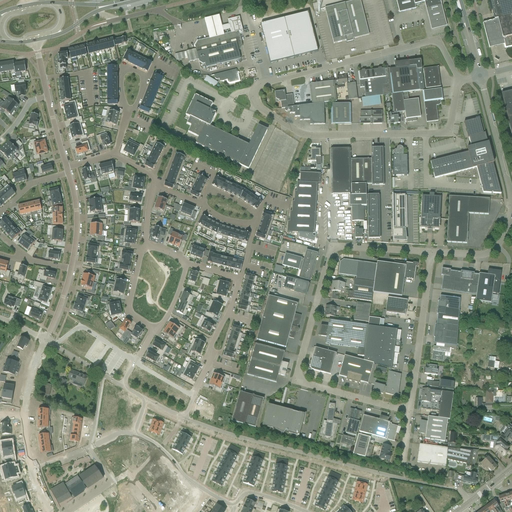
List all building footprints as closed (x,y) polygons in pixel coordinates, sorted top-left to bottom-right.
[(446,26),(439,0),(396,0),(399,13),(416,9),(415,6),(422,4),(421,4),(421,3),(425,2),(431,30),(446,26)] [(494,20),(483,23),(484,28),(488,43),(488,42),(503,39),(504,44),(505,48),(511,46),(511,0),(489,0),(493,13),(494,20)] [(344,3),(325,8),(332,39),(333,44),(346,41),(346,39),(352,38),(353,39),(351,32),(344,3)] [(260,24),(270,64),(318,52),(308,13),(260,24)] [(242,45),(240,35),(243,34),(239,17),(228,20),(231,33),(223,35),(222,35),(211,37),(210,38),(198,42),(195,46),(199,62),(203,64),(205,64),(206,68),(241,59),(239,54),(238,50),(240,50),(242,45)] [(218,17),(203,20),(208,40),(223,36),(218,17)] [(114,40),(113,41),(114,46),(115,46),(116,46),(117,46),(122,45),(126,44),(125,40),(125,38),(121,39),(115,40),(114,40)] [(175,56),(177,62),(188,59),(189,64),(199,61),(196,50),(175,56)] [(123,60),(128,62),(132,54),(127,51),(123,60)] [(71,59),(69,52),(67,53),(67,54),(62,54),(62,53),(59,54),(60,54),(58,55),(59,61),(65,60),(71,59)] [(137,56),(132,54),(128,62),(133,65),(137,56)] [(137,56),(133,65),(138,67),(142,59),(137,56)] [(142,59),(138,67),(142,70),(147,61),(142,59)] [(66,69),(65,60),(59,61),(59,63),(57,64),(59,74),(65,74),(64,70),(66,69)] [(403,63),(402,63),(401,63),(401,61),(400,61),(401,62),(395,63),(395,69),(389,70),(392,94),(402,93),(406,93),(408,92),(420,91),(424,90),(421,62),(421,60),(417,61),(413,61),(403,62),(403,63)] [(147,61),(142,70),(147,72),(152,63),(147,61)] [(426,89),(441,87),(438,67),(423,69),(426,89)] [(378,70),(371,71),(375,97),(380,96),(382,96),(384,95),(391,94),(392,94),(389,70),(389,68),(385,69),(381,69),(381,68),(380,68),(379,68),(379,69),(378,69),(378,70)] [(239,81),(236,70),(211,76),(214,75),(215,79),(217,80),(219,79),(220,82),(227,80),(227,81),(228,82),(229,82),(229,83),(231,83),(231,84),(235,83),(234,82),(239,81)] [(361,72),(358,72),(360,88),(364,87),(365,98),(375,97),(371,71),(365,71),(365,70),(363,71),(363,70),(363,71),(361,71),(361,72)] [(151,80),(160,83),(162,78),(153,75),(151,80)] [(207,76),(204,81),(214,88),(218,83),(207,76)] [(337,86),(344,85),(344,83),(347,83),(346,76),(343,76),(343,77),(336,78),(337,86)] [(312,105),(317,104),(324,103),(337,102),(335,86),(334,81),(333,79),(329,79),(329,82),(309,85),(312,105)] [(160,83),(151,80),(149,85),(158,88),(160,83)] [(14,85),(10,86),(11,92),(15,91),(15,92),(18,92),(19,97),(25,96),(24,92),(24,91),(26,91),(25,83),(14,85)] [(348,100),(357,99),(355,83),(346,84),(348,100)] [(149,85),(147,90),(156,94),(158,88),(149,85)] [(441,97),(440,93),(442,92),(442,88),(437,89),(422,91),(426,122),(438,121),(436,106),(439,105),(441,103),(440,101),(443,100),(443,97),(441,97)] [(154,99),(156,94),(147,90),(145,95),(154,99)] [(511,90),(501,94),(507,119),(511,117),(511,90)] [(285,92),(284,92),(284,91),(283,91),(282,92),(281,91),(275,92),(276,99),(279,102),(280,102),(286,101),(285,96),(285,94),(284,94),(284,93),(285,93),(285,92)] [(408,92),(406,93),(402,93),(405,112),(406,119),(407,119),(407,122),(417,121),(416,118),(421,117),(418,99),(409,100),(408,92)] [(394,113),(397,113),(405,112),(402,93),(392,94),(391,94),(394,113)] [(145,95),(143,100),(152,104),(154,99),(145,95)] [(195,95),(186,115),(190,117),(187,124),(191,126),(188,132),(199,137),(196,144),(248,169),(267,130),(258,126),(249,145),(210,126),(216,115),(215,113),(210,110),(213,104),(195,95)] [(281,109),(285,108),(294,107),(292,95),(285,96),(286,101),(280,102),(281,109)] [(380,96),(375,97),(365,98),(362,98),(363,107),(381,105),(380,96)] [(8,98),(5,103),(15,111),(19,105),(8,98)] [(151,109),(152,104),(143,100),(142,105),(151,109)] [(69,106),(64,107),(65,114),(77,111),(75,101),(69,103),(69,106)] [(11,116),(15,111),(5,103),(1,108),(11,116)] [(310,125),(317,124),(325,124),(324,103),(317,104),(312,105),(309,105),(310,120),(310,125)] [(331,124),(351,124),(351,104),(331,104),(331,124)] [(148,114),(151,109),(142,105),(139,110),(148,114)] [(300,120),(310,120),(309,105),(299,106),(300,117),(300,120)] [(300,117),(299,106),(294,107),(285,108),(285,111),(287,112),(287,111),(289,111),(290,114),(295,114),(295,117),(300,117)] [(107,108),(105,117),(117,120),(119,113),(115,113),(116,110),(107,108)] [(65,114),(66,116),(66,117),(67,121),(75,119),(76,122),(82,120),(81,117),(79,118),(77,111),(65,114)] [(371,125),(372,124),(382,124),(382,111),(360,111),(360,124),(370,124),(371,125)] [(398,119),(397,116),(397,113),(394,113),(388,114),(389,121),(389,124),(391,124),(399,123),(400,123),(399,119),(398,119)] [(27,122),(22,127),(28,129),(29,126),(34,127),(37,127),(38,121),(37,121),(38,116),(31,114),(29,123),(27,122)] [(105,117),(103,126),(112,128),(112,125),(116,126),(117,120),(105,117)] [(468,152),(430,162),(432,167),(435,178),(476,168),(483,193),(498,194),(500,194),(501,194),(493,163),(494,163),(489,143),(488,143),(484,128),(481,119),(480,119),(479,119),(464,123),(468,138),(469,138),(471,147),(467,148),(468,152)] [(76,125),(69,127),(70,133),(82,130),(81,124),(83,123),(82,120),(76,122),(76,125)] [(82,130),(70,133),(72,139),(80,137),(81,140),(87,139),(86,136),(84,136),(82,130)] [(106,133),(96,137),(99,145),(102,144),(103,147),(104,147),(104,148),(104,147),(106,147),(107,147),(107,146),(110,145),(110,144),(111,144),(109,139),(108,139),(106,133)] [(156,139),(152,147),(162,152),(163,150),(164,148),(163,147),(165,143),(157,139),(156,139)] [(35,140),(29,141),(30,145),(31,145),(32,148),(33,150),(46,147),(45,141),(39,142),(36,143),(35,140)] [(129,140),(123,152),(129,154),(134,143),(129,140)] [(82,147),(75,149),(77,155),(78,155),(82,154),(90,151),(88,141),(81,143),(82,147)] [(4,146),(13,156),(18,151),(9,142),(4,146)] [(134,143),(129,154),(134,157),(137,150),(140,152),(143,146),(140,145),(140,146),(134,143)] [(0,151),(8,160),(13,156),(4,146),(0,150),(0,151)] [(150,146),(148,150),(150,152),(151,153),(159,157),(160,156),(161,154),(161,153),(162,152),(152,147),(152,148),(150,146)] [(46,147),(33,150),(34,155),(34,156),(33,156),(34,160),(40,159),(39,155),(48,153),(46,147)] [(376,147),(371,147),(371,159),(372,183),(372,184),(372,185),(384,185),(384,147),(379,147),(379,148),(376,148),(376,147)] [(394,150),(392,150),(392,154),(394,154),(394,156),(392,156),(392,161),(393,176),(408,176),(407,161),(407,156),(403,156),(403,150),(403,149),(403,148),(402,148),(402,147),(401,147),(400,147),(399,147),(398,147),(397,148),(397,149),(396,149),(396,150),(394,150)] [(320,157),(320,149),(316,149),(316,148),(311,148),(311,159),(308,159),(308,162),(316,162),(316,164),(321,164),(321,157),(320,157)] [(176,155),(174,159),(184,163),(188,153),(179,149),(177,154),(176,154),(176,155)] [(350,160),(350,149),(330,149),(330,154),(331,184),(341,184),(351,184),(350,160)] [(149,157),(157,161),(159,157),(151,153),(149,157)] [(148,156),(145,160),(155,165),(157,161),(148,156)] [(174,159),(173,163),(183,167),(184,163),(174,159)] [(364,184),(363,159),(350,160),(351,184),(364,184)] [(371,159),(363,159),(364,184),(366,184),(372,184),(372,183),(371,159)] [(145,160),(143,165),(153,170),(155,165),(145,160)] [(42,161),(37,163),(37,165),(40,175),(53,171),(51,165),(45,167),(44,167),(43,165),(43,164),(42,161)] [(111,163),(105,164),(108,175),(109,179),(115,178),(114,174),(111,163)] [(172,166),(171,168),(181,172),(183,167),(173,163),(172,164),(172,166)] [(100,171),(97,172),(99,178),(108,175),(105,164),(99,166),(100,169),(100,171)] [(171,168),(169,172),(179,176),(181,172),(171,168)] [(24,169),(18,171),(21,183),(27,181),(25,173),(24,172),(24,169)] [(83,174),(82,175),(83,178),(84,178),(85,182),(86,185),(97,182),(96,179),(94,172),(90,173),(89,174),(89,171),(88,169),(85,170),(82,170),(83,174)] [(18,172),(12,174),(15,184),(17,184),(21,183),(18,173),(18,171),(18,172)] [(169,172),(168,177),(178,181),(179,176),(169,172)] [(320,184),(320,179),(320,174),(300,173),(300,182),(300,183),(317,184),(320,184)] [(197,175),(195,180),(205,184),(207,180),(197,175)] [(214,180),(212,186),(216,188),(220,179),(221,179),(221,178),(221,177),(216,175),(214,180)] [(166,181),(176,185),(178,181),(168,177),(167,179),(166,180),(166,181)] [(220,179),(216,188),(217,188),(221,190),(225,181),(221,179),(220,179)] [(225,181),(221,190),(226,192),(230,182),(226,179),(225,179),(225,180),(225,181)] [(193,183),(193,184),(203,189),(205,184),(195,180),(193,183)] [(166,181),(164,186),(173,190),(173,189),(176,190),(178,186),(176,185),(166,181)] [(124,187),(124,191),(127,191),(128,191),(134,192),(135,192),(136,191),(134,191),(134,190),(135,189),(143,190),(144,185),(132,183),(129,182),(128,188),(124,187)] [(230,182),(226,192),(230,194),(234,185),(235,185),(235,184),(230,182)] [(314,234),(317,184),(300,183),(300,182),(297,182),(296,192),(294,192),(294,202),(292,202),(292,212),(290,212),(289,222),(288,222),(287,232),(299,233),(299,238),(314,242),(315,237),(316,237),(317,235),(316,235),(316,234),(314,234)] [(193,184),(191,189),(201,194),(201,193),(203,189),(193,184)] [(351,194),(351,184),(341,184),(331,184),(331,194),(341,194),(351,194)] [(351,194),(351,196),(366,196),(366,184),(364,184),(351,184),(351,194)] [(4,188),(3,188),(5,190),(11,198),(15,194),(9,187),(7,185),(4,188)] [(234,185),(230,194),(235,196),(239,187),(234,185)] [(239,187),(235,196),(239,198),(240,198),(245,188),(242,187),(240,186),(239,186),(239,187)] [(0,191),(0,192),(0,193),(1,194),(7,201),(11,198),(5,190),(3,188),(0,191)] [(245,188),(240,198),(241,199),(244,201),(249,193),(249,194),(250,193),(250,192),(246,189),(245,188)] [(190,190),(188,194),(198,199),(201,194),(191,189),(190,190)] [(124,191),(123,197),(130,198),(129,201),(132,202),(132,203),(136,203),(136,202),(140,203),(141,202),(142,197),(139,196),(134,195),(134,192),(128,191),(127,191),(124,191)] [(249,193),(244,201),(248,204),(253,196),(249,194),(249,193)] [(406,225),(405,212),(405,195),(393,195),(393,194),(392,194),(393,236),(393,241),(394,240),(403,239),(403,240),(404,238),(404,230),(406,230),(406,225)] [(434,197),(434,194),(430,194),(429,197),(422,196),(421,223),(420,228),(428,228),(428,229),(427,229),(427,230),(432,230),(432,229),(439,229),(441,197),(434,197)] [(253,196),(248,204),(252,207),(259,198),(254,195),(253,196)] [(380,195),(367,195),(368,238),(368,239),(380,239),(379,237),(381,237),(380,195)] [(350,206),(366,206),(366,196),(351,196),(350,196),(350,206)] [(158,197),(156,203),(167,206),(165,206),(167,200),(158,197)] [(488,215),(489,199),(449,197),(446,242),(467,244),(468,214),(488,215)] [(93,200),(89,201),(89,207),(101,206),(101,205),(100,200),(100,198),(94,199),(94,200),(93,200)] [(259,198),(252,207),(256,209),(257,210),(263,201),(259,198)] [(51,201),(49,202),(50,207),(51,207),(62,205),(61,199),(51,202),(51,201)] [(155,208),(154,209),(157,210),(157,212),(157,213),(161,214),(164,215),(167,206),(156,203),(155,208)] [(29,204),(23,205),(26,216),(26,217),(31,215),(32,215),(31,213),(29,204)] [(182,207),(179,215),(185,217),(189,206),(187,205),(184,204),(182,207)] [(101,206),(89,207),(90,212),(90,213),(94,213),(95,212),(96,214),(103,213),(102,205),(101,205),(101,206)] [(125,206),(125,209),(128,210),(128,216),(139,217),(139,210),(138,210),(131,210),(131,207),(125,206)] [(189,206),(185,217),(185,218),(185,217),(193,220),(196,213),(194,212),(195,209),(190,207),(189,206)] [(352,222),(364,221),(363,206),(351,207),(352,222)] [(264,212),(262,217),(267,219),(273,221),(274,216),(264,212)] [(124,222),(124,225),(125,225),(130,226),(130,223),(138,223),(139,221),(139,217),(128,216),(127,222),(124,222)] [(202,216),(197,226),(202,228),(207,218),(202,216)] [(262,218),(261,222),(266,224),(271,226),(273,221),(267,219),(262,217),(262,218)] [(0,223),(0,226),(2,229),(9,222),(6,219),(5,218),(0,223)] [(207,218),(202,228),(206,231),(211,221),(207,219),(207,218)] [(90,226),(90,229),(90,230),(103,231),(103,225),(106,225),(106,220),(99,220),(98,225),(98,224),(96,224),(90,224),(90,226)] [(9,222),(2,229),(5,232),(12,226),(13,226),(13,225),(10,221),(9,222)] [(211,221),(206,231),(211,233),(212,232),(212,231),(216,223),(211,221)] [(261,222),(259,227),(264,229),(270,231),(271,226),(266,224),(261,222)] [(216,223),(212,231),(212,232),(217,234),(220,225),(219,224),(216,223)] [(217,234),(216,235),(222,237),(225,227),(222,226),(220,225),(217,234)] [(12,226),(5,232),(9,236),(16,230),(13,227),(13,226),(12,226)] [(47,229),(47,235),(50,235),(50,236),(52,236),(62,236),(63,231),(57,230),(58,227),(52,226),(51,230),(50,230),(47,229)] [(125,226),(123,236),(135,238),(136,235),(136,231),(131,230),(131,227),(125,226)] [(158,240),(159,236),(164,237),(166,230),(155,227),(154,231),(153,231),(152,234),(153,234),(152,238),(158,240)] [(222,237),(227,239),(230,228),(225,227),(222,237)] [(257,232),(263,234),(268,235),(270,231),(264,229),(259,227),(258,231),(257,232)] [(16,230),(9,236),(12,240),(21,232),(21,231),(18,228),(17,228),(16,230)] [(230,228),(227,239),(232,240),(235,230),(230,228)] [(359,230),(359,228),(355,228),(355,238),(362,238),(362,234),(363,234),(363,230),(359,230)] [(171,236),(168,243),(168,244),(168,243),(169,244),(172,245),(173,246),(178,234),(178,233),(178,234),(173,231),(173,230),(170,229),(168,235),(171,236)] [(23,237),(18,244),(23,247),(31,237),(26,234),(27,232),(24,230),(20,235),(23,237)] [(90,236),(90,237),(96,237),(97,237),(98,237),(98,240),(104,240),(104,237),(103,237),(103,231),(90,230),(90,236)] [(235,230),(232,240),(237,242),(240,231),(235,230)] [(240,231),(237,242),(242,243),(245,232),(245,233),(240,231)] [(245,232),(242,243),(247,245),(250,234),(245,232)] [(256,235),(255,237),(266,240),(268,235),(263,234),(257,232),(256,235)] [(178,234),(173,246),(179,248),(182,241),(185,242),(188,236),(185,235),(184,236),(178,234)] [(62,242),(62,236),(52,236),(52,240),(52,241),(51,241),(50,245),(52,245),(56,245),(57,242),(62,242)] [(123,236),(122,247),(128,248),(129,244),(134,245),(135,238),(123,236)] [(31,237),(23,247),(28,251),(36,241),(31,237)] [(88,245),(87,251),(88,251),(88,250),(98,252),(100,253),(101,247),(103,247),(103,243),(97,242),(96,246),(88,245)] [(190,245),(188,251),(191,252),(190,255),(196,258),(200,247),(194,245),(193,246),(190,245)] [(200,247),(196,258),(202,260),(203,256),(206,257),(208,252),(205,251),(206,249),(200,247)] [(46,253),(45,258),(47,259),(59,260),(60,254),(52,253),(53,249),(47,248),(46,253)] [(119,248),(118,251),(120,251),(119,257),(120,257),(121,257),(131,259),(132,253),(125,252),(125,249),(119,248)] [(87,257),(97,259),(97,258),(98,252),(88,250),(88,251),(87,257)] [(313,267),(316,254),(307,251),(304,262),(301,261),(302,258),(285,254),(284,260),(312,267),(313,267)] [(152,265),(154,256),(147,254),(145,263),(152,265)] [(86,257),(85,263),(93,264),(93,267),(99,268),(100,265),(97,265),(98,259),(97,258),(97,259),(87,257),(86,257)] [(119,263),(119,264),(129,266),(130,265),(131,259),(121,257),(120,257),(119,263)] [(311,270),(312,267),(284,260),(282,266),(299,270),(299,268),(302,268),(300,278),(309,280),(312,270),(311,270)] [(356,277),(358,262),(349,260),(349,261),(343,260),(340,262),(340,268),(339,268),(338,274),(343,275),(356,277)] [(3,261),(0,270),(0,273),(5,275),(5,276),(8,277),(10,272),(7,271),(9,263),(3,261)] [(358,262),(356,277),(356,279),(374,282),(377,264),(359,262),(358,262)] [(406,266),(377,262),(377,264),(374,282),(373,293),(402,296),(404,279),(406,279),(406,280),(413,281),(413,280),(414,280),(414,281),(416,267),(417,267),(417,265),(406,263),(406,266)] [(115,269),(114,272),(120,273),(121,270),(129,272),(130,265),(129,266),(119,264),(119,263),(118,263),(117,269),(115,269)] [(15,272),(13,278),(18,279),(21,280),(23,280),(24,278),(25,275),(27,268),(26,267),(20,266),(19,269),(19,270),(18,273),(15,272)] [(453,292),(456,272),(450,271),(450,270),(442,269),(441,276),(443,276),(441,290),(453,292)] [(41,276),(40,280),(42,280),(46,281),(47,278),(54,280),(56,274),(50,272),(43,270),(42,274),(41,276)] [(476,295),(475,301),(488,303),(489,297),(492,298),(492,295),(494,281),(500,282),(501,271),(488,270),(487,275),(479,274),(479,275),(476,295)] [(189,277),(187,283),(194,286),(198,274),(198,273),(197,273),(195,272),(195,273),(191,271),(191,272),(190,272),(188,277),(189,277)] [(464,294),(467,272),(461,271),(461,272),(456,272),(453,292),(464,294)] [(476,295),(479,275),(474,274),(474,273),(467,272),(464,294),(476,295)] [(82,280),(93,283),(95,276),(89,274),(89,276),(87,275),(83,274),(82,280)] [(246,274),(245,280),(253,282),(256,283),(259,283),(260,278),(257,277),(246,274)] [(108,281),(108,285),(113,286),(124,289),(126,282),(122,282),(123,279),(116,277),(114,283),(108,281)] [(306,295),(309,283),(286,277),(283,289),(306,295)] [(374,282),(356,279),(354,279),(353,292),(349,291),(348,299),(371,302),(373,293),(374,282)] [(82,280),(80,285),(81,285),(80,286),(84,287),(86,288),(85,289),(88,290),(87,293),(94,294),(94,291),(91,291),(93,283),(82,280)] [(217,281),(215,288),(218,288),(228,291),(228,290),(229,284),(217,281)] [(37,300),(46,303),(51,290),(43,288),(44,285),(34,282),(33,286),(41,288),(37,300)] [(332,286),(331,291),(333,291),(334,292),(334,291),(341,292),(341,288),(344,288),(345,283),(334,282),(333,282),(332,285),(332,286)] [(113,286),(111,295),(119,297),(120,294),(123,295),(124,289),(113,286)] [(212,294),(211,297),(218,299),(218,296),(226,297),(227,294),(227,293),(228,291),(228,290),(228,291),(218,288),(216,295),(212,294)] [(179,302),(180,303),(188,306),(192,296),(184,292),(183,294),(182,293),(181,297),(182,297),(180,302),(179,302)] [(75,303),(85,307),(86,307),(88,300),(89,301),(90,298),(84,296),(83,299),(77,297),(75,303)] [(297,332),(298,332),(298,331),(299,330),(299,328),(298,328),(301,316),(295,314),(298,304),(268,296),(256,340),(286,348),(289,338),(293,339),(296,332),(297,332)] [(459,311),(460,299),(440,296),(440,301),(438,301),(437,308),(459,311)] [(5,301),(4,304),(6,305),(6,306),(11,307),(11,306),(13,307),(14,306),(18,307),(20,301),(11,297),(10,298),(7,297),(6,299),(5,299),(4,301),(5,301)] [(386,310),(385,313),(400,315),(405,315),(407,301),(402,300),(387,298),(387,300),(386,310)] [(211,301),(208,307),(211,308),(220,312),(222,306),(219,304),(220,301),(214,299),(213,302),(211,301)] [(74,306),(73,310),(78,312),(77,315),(83,317),(84,314),(83,313),(85,307),(75,303),(74,306)] [(119,303),(107,305),(108,311),(120,309),(119,303)] [(180,303),(176,312),(185,316),(187,311),(186,310),(187,306),(188,306),(180,303)] [(369,323),(369,317),(371,305),(356,303),(354,321),(369,323)] [(339,311),(339,308),(332,307),(326,306),(325,316),(335,317),(335,311),(339,311)] [(28,316),(33,318),(40,321),(41,317),(42,315),(41,314),(37,313),(38,311),(33,309),(31,308),(29,313),(28,316)] [(206,312),(205,316),(213,319),(214,316),(217,318),(220,312),(211,308),(208,313),(206,312)] [(458,323),(458,320),(459,311),(437,308),(437,314),(438,314),(437,320),(458,323)] [(120,309),(108,311),(110,317),(121,314),(120,309)] [(204,317),(199,327),(210,333),(211,329),(212,329),(213,327),(213,326),(210,325),(211,322),(204,317)] [(399,354),(401,342),(396,341),(397,330),(379,328),(380,319),(369,317),(369,323),(368,326),(366,338),(364,357),(363,361),(373,364),(392,369),(394,354),(399,354)] [(121,327),(117,333),(125,338),(126,338),(126,337),(129,332),(127,330),(131,323),(125,320),(123,324),(122,323),(120,326),(121,327)] [(366,338),(368,326),(328,320),(327,327),(321,326),(320,331),(366,338)] [(457,334),(458,323),(437,320),(436,325),(435,325),(434,331),(457,334)] [(167,327),(166,328),(177,335),(177,336),(178,336),(183,328),(178,324),(176,327),(174,326),(169,323),(169,324),(168,324),(167,327)] [(129,332),(126,337),(126,338),(131,341),(132,339),(136,341),(139,336),(140,337),(143,332),(142,332),(143,331),(139,329),(137,327),(136,327),(132,334),(129,332)] [(163,333),(168,336),(169,337),(168,340),(173,344),(175,341),(174,341),(177,336),(177,335),(166,328),(163,333)] [(366,338),(320,331),(320,333),(319,333),(319,336),(321,336),(326,337),(325,344),(358,349),(357,356),(364,357),(366,338)] [(434,331),(433,338),(435,338),(434,343),(436,343),(457,346),(457,334),(434,331)] [(17,347),(17,348),(23,351),(25,347),(26,347),(26,348),(30,341),(22,337),(21,338),(21,339),(20,342),(19,342),(19,343),(19,344),(17,347)] [(193,339),(191,345),(202,350),(205,343),(202,342),(203,339),(197,337),(196,340),(193,339)] [(155,340),(152,346),(159,350),(157,353),(163,356),(168,347),(165,346),(167,343),(163,341),(161,344),(160,343),(160,342),(157,340),(157,341),(155,340)] [(432,351),(431,354),(432,355),(431,360),(443,362),(444,357),(444,353),(451,354),(451,349),(456,350),(457,346),(436,343),(436,346),(433,346),(433,351),(432,351)] [(285,377),(288,364),(282,362),(284,352),(255,344),(247,375),(276,383),(278,375),(285,377)] [(191,345),(188,354),(192,356),(191,358),(194,360),(195,357),(196,357),(197,354),(200,356),(202,350),(191,345)] [(315,348),(312,358),(333,364),(335,356),(336,354),(315,348)] [(149,352),(146,357),(158,364),(163,356),(157,353),(155,355),(149,352)] [(368,384),(373,364),(363,361),(344,356),(339,376),(347,378),(346,380),(360,384),(360,382),(368,384)] [(333,364),(312,358),(311,362),(309,362),(309,365),(310,366),(310,367),(311,370),(313,370),(320,372),(330,375),(333,364)] [(5,366),(19,370),(19,369),(19,367),(17,367),(18,364),(16,363),(13,362),(11,362),(10,362),(7,360),(6,361),(7,362),(6,362),(6,364),(5,366)] [(189,360),(185,369),(196,375),(196,374),(199,368),(194,365),(195,363),(189,360)] [(425,368),(424,374),(437,376),(438,370),(436,370),(437,367),(429,365),(428,369),(425,368)] [(2,371),(1,372),(3,372),(7,374),(7,373),(8,374),(8,373),(9,374),(12,375),(14,375),(15,373),(17,373),(18,373),(18,372),(19,370),(5,366),(3,366),(3,367),(3,369),(2,369),(2,370),(2,371)] [(181,374),(180,377),(185,381),(187,378),(192,381),(194,377),(195,377),(196,375),(196,374),(196,375),(185,369),(182,375),(181,374)] [(71,370),(68,378),(73,380),(72,384),(77,386),(78,382),(84,384),(87,376),(71,370)] [(398,394),(401,375),(388,371),(386,387),(385,386),(383,392),(385,393),(385,394),(395,396),(396,394),(398,394)] [(212,378),(211,379),(224,385),(226,379),(228,380),(229,377),(222,374),(221,377),(213,374),(213,375),(211,378),(212,378)] [(65,387),(67,381),(61,378),(59,385),(65,387)] [(383,394),(383,392),(385,386),(375,384),(376,379),(373,378),(371,384),(374,385),(372,392),(383,394)] [(209,385),(216,388),(215,391),(221,393),(224,385),(211,379),(209,385)] [(440,380),(439,388),(454,390),(455,382),(440,380)] [(45,384),(43,395),(49,396),(51,385),(45,384)] [(3,391),(13,393),(13,392),(13,391),(13,390),(14,387),(14,386),(12,386),(4,385),(4,386),(4,389),(3,390),(4,390),(3,391)] [(422,396),(421,402),(427,402),(427,403),(430,404),(430,403),(431,403),(431,396),(432,396),(434,396),(441,397),(441,392),(435,391),(432,391),(432,390),(422,389),(422,393),(423,393),(422,396)] [(439,405),(438,418),(448,419),(450,420),(453,393),(454,390),(449,389),(449,392),(441,391),(441,392),(441,397),(440,403),(439,405)] [(1,397),(1,398),(2,398),(10,400),(11,400),(12,400),(12,399),(12,396),(13,395),(13,394),(13,393),(3,391),(2,391),(2,392),(2,393),(1,394),(2,394),(1,397)] [(260,413),(264,399),(239,392),(235,407),(260,413)] [(332,423),(335,404),(329,404),(327,422),(332,423)] [(268,405),(262,426),(275,429),(275,430),(283,434),(285,432),(299,436),(302,423),(304,424),(306,413),(299,412),(299,413),(292,412),(293,411),(268,405)] [(256,428),(260,413),(235,407),(231,421),(256,428)] [(349,419),(346,433),(347,434),(354,436),(356,436),(360,422),(359,422),(361,412),(350,409),(347,419),(349,419)] [(363,416),(359,432),(385,439),(394,441),(396,433),(397,427),(397,426),(391,425),(391,424),(391,423),(389,423),(387,422),(388,418),(382,416),(380,416),(380,417),(379,420),(363,416)] [(448,419),(438,418),(428,417),(427,422),(422,421),(422,423),(420,422),(420,428),(446,431),(448,419)] [(153,420),(149,432),(159,436),(163,423),(164,421),(153,418),(153,420)] [(333,438),(337,424),(332,423),(327,422),(324,421),(320,434),(325,435),(324,437),(325,438),(325,439),(326,439),(327,440),(329,439),(330,439),(330,437),(333,438)] [(2,428),(2,430),(2,434),(2,435),(11,435),(11,427),(10,428),(9,428),(9,423),(2,424),(2,425),(2,428)] [(511,426),(509,424),(507,428),(504,426),(500,432),(502,434),(500,437),(506,442),(509,438),(511,440),(511,426)] [(445,442),(446,431),(420,428),(419,433),(424,434),(426,434),(425,439),(445,442)] [(172,449),(172,450),(177,452),(182,455),(185,449),(188,443),(191,438),(192,435),(191,434),(189,433),(187,433),(186,432),(184,431),(182,430),(181,432),(181,433),(178,438),(175,444),(172,450),(172,449)] [(448,443),(447,448),(455,449),(456,444),(457,434),(450,433),(449,443),(448,443)] [(341,443),(341,444),(351,447),(352,446),(354,439),(353,439),(354,436),(347,434),(346,437),(343,436),(341,443)] [(369,458),(372,446),(368,445),(370,438),(358,434),(353,454),(369,458)] [(495,449),(504,457),(508,452),(506,450),(508,447),(505,444),(507,442),(506,442),(500,437),(492,436),(491,441),(495,442),(494,449),(495,449)] [(113,445),(100,452),(109,470),(114,467),(117,466),(117,465),(116,464),(118,463),(119,464),(119,465),(122,463),(126,461),(128,466),(132,464),(132,463),(131,462),(133,460),(134,462),(135,462),(140,459),(139,457),(141,456),(142,458),(146,456),(136,438),(132,440),(133,440),(134,442),(131,443),(131,442),(131,441),(125,444),(125,445),(126,446),(124,447),(123,446),(123,445),(119,447),(120,449),(116,451),(113,445)] [(2,443),(0,444),(1,445),(1,448),(1,449),(2,450),(1,450),(1,451),(3,450),(13,449),(12,448),(12,447),(12,446),(12,443),(11,442),(9,442),(2,443)] [(380,452),(380,455),(381,455),(381,457),(386,458),(385,460),(390,461),(392,454),(390,453),(391,447),(383,444),(380,452)] [(446,466),(446,460),(447,448),(419,445),(417,462),(446,466)] [(211,481),(211,482),(216,484),(222,487),(222,486),(221,486),(224,480),(228,474),(231,468),(234,462),(237,456),(239,454),(236,452),(234,451),(232,450),(230,449),(228,448),(227,450),(227,451),(224,457),(221,463),(218,469),(215,475),(212,481),(211,481)] [(447,448),(446,460),(447,460),(469,465),(474,466),(475,462),(474,461),(475,460),(478,451),(473,450),(472,450),(472,451),(447,448)] [(3,450),(1,451),(2,451),(2,452),(2,454),(2,456),(2,458),(4,457),(11,456),(13,456),(14,456),(13,455),(13,452),(13,451),(12,450),(13,450),(13,449),(3,450)] [(243,483),(248,485),(254,487),(253,487),(256,480),(258,474),(260,467),(263,461),(263,460),(264,459),(261,458),(258,457),(253,455),(252,457),(250,463),(248,470),(245,476),(243,483)] [(485,460),(481,463),(486,469),(488,468),(491,472),(497,467),(488,457),(487,457),(486,456),(484,459),(485,460)] [(156,459),(147,468),(148,469),(148,468),(151,471),(150,473),(154,477),(155,476),(162,482),(158,485),(164,494),(164,495),(166,493),(169,497),(168,498),(171,503),(173,501),(176,505),(186,498),(179,490),(181,489),(170,475),(170,476),(166,472),(168,470),(156,459)] [(271,492),(277,493),(283,494),(282,493),(283,487),(284,480),(285,473),(286,466),(287,466),(287,464),(284,464),(281,463),(279,463),(276,462),(275,464),(275,465),(276,465),(275,471),(274,478),(273,485),(272,492),(271,492)] [(2,468),(0,469),(1,470),(1,471),(1,472),(2,474),(2,475),(4,474),(18,470),(17,469),(17,468),(16,468),(14,468),(13,465),(11,466),(8,467),(7,467),(6,467),(2,468)] [(63,484),(51,491),(58,505),(71,497),(69,494),(71,493),(71,494),(79,488),(81,492),(86,489),(84,486),(85,485),(87,489),(95,484),(94,482),(102,476),(95,466),(79,477),(80,479),(77,476),(65,484),(65,485),(66,487),(65,487),(63,484)] [(4,474),(2,475),(3,477),(3,479),(3,480),(4,481),(5,480),(9,479),(10,479),(11,478),(11,479),(14,478),(16,477),(16,474),(18,474),(18,473),(18,472),(18,470),(4,474)] [(454,473),(454,480),(461,482),(461,481),(462,482),(475,485),(477,480),(477,477),(477,476),(476,476),(476,474),(471,473),(466,472),(465,477),(464,477),(463,477),(462,477),(462,476),(458,475),(458,474),(454,473)] [(314,506),(320,509),(325,511),(327,505),(330,499),(333,494),(335,488),(338,482),(339,480),(337,479),(335,478),(333,477),(331,476),(329,475),(328,477),(328,478),(325,483),(323,489),(320,495),(317,500),(315,506),(314,506)] [(353,495),(352,501),(357,502),(362,504),(364,498),(366,491),(367,485),(368,482),(366,482),(364,481),(363,481),(361,480),(359,480),(357,479),(356,482),(357,482),(355,489),(353,495)] [(12,488),(11,488),(11,489),(12,491),(12,492),(13,493),(13,494),(14,494),(23,490),(23,489),(22,489),(23,488),(22,487),(21,485),(21,484),(19,485),(12,488)] [(23,490),(14,494),(15,494),(15,495),(15,496),(16,498),(17,500),(23,497),(25,496),(26,496),(25,495),(24,493),(24,492),(23,491),(23,490)] [(511,504),(508,494),(503,495),(507,507),(508,509),(508,510),(509,511),(511,511),(511,508),(510,506),(511,505),(511,504)] [(503,495),(498,497),(500,502),(501,504),(502,509),(505,509),(505,511),(508,510),(508,509),(507,507),(503,495)] [(419,496),(414,499),(419,507),(424,504),(419,496)] [(247,500),(244,506),(253,509),(256,504),(255,503),(255,502),(252,501),(251,502),(247,500)] [(494,501),(490,504),(495,511),(501,511),(498,506),(497,505),(494,501)]
